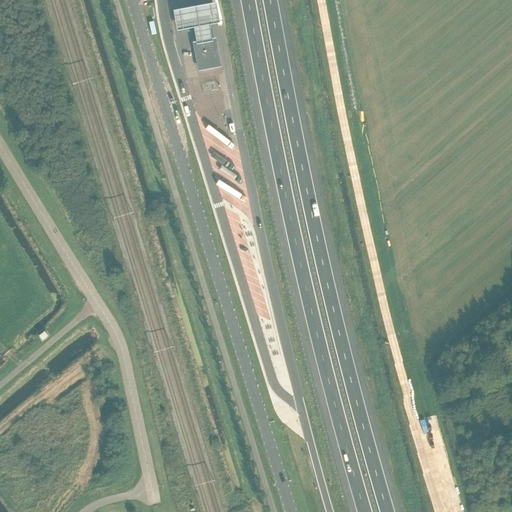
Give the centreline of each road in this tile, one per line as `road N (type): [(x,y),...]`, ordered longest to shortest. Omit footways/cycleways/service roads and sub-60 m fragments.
road 1 (tertiary): [(288,511),(131,0)]
road 2 (motorway): [(246,0),(290,227),(362,511)]
road 3 (motorway): [(385,511),(314,224),(271,0)]
road 4 (unclassified): [(85,511),(152,493),(124,360),(96,303)]
road 5 (unclassified): [(96,303),(0,145)]
road 6 (unclassified): [(0,385),(96,303)]
